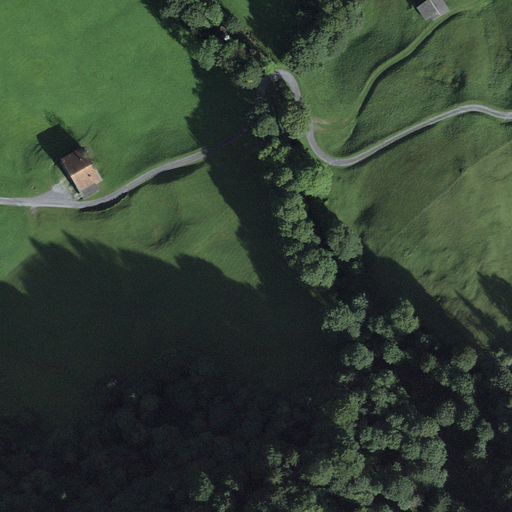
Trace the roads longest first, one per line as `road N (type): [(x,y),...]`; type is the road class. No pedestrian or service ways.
road 1 (track): [(511,115),(455,111),(338,163),(311,145),(289,79),(275,73),(261,83),(248,123),(236,133),(103,201),(0,201)]
road 2 (track): [(481,0),(453,11),(377,73),(346,124),(306,131)]
